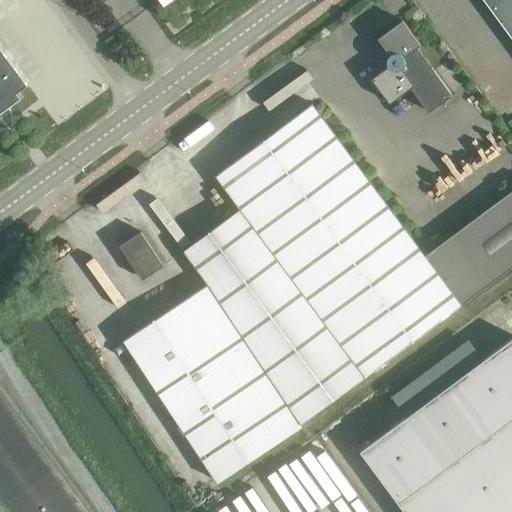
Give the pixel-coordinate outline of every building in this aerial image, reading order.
[(0,0),(0,113),(22,97),(18,92),(28,84),(0,46),(0,0)] [(511,0),(484,0),(511,37),(511,0)] [(391,54),(389,55),(389,66),(372,78),(390,102),(412,87),(429,111),(452,94),(417,47),(421,44),(403,19),(378,38),(391,54)] [(209,282),(124,339),(218,481),(303,425),(301,423),(511,266),(511,190),(425,255),(312,103),(217,174),(241,207),(184,249),(209,282)] [(121,245),(143,278),(163,264),(141,232),(121,245)] [(10,265),(17,274),(25,268),(19,259),(10,265)] [(511,511),(511,337),(486,357),(361,450),(399,501),(407,511),(511,511)] [(0,508),(2,511),(94,511),(0,384),(0,508)]
